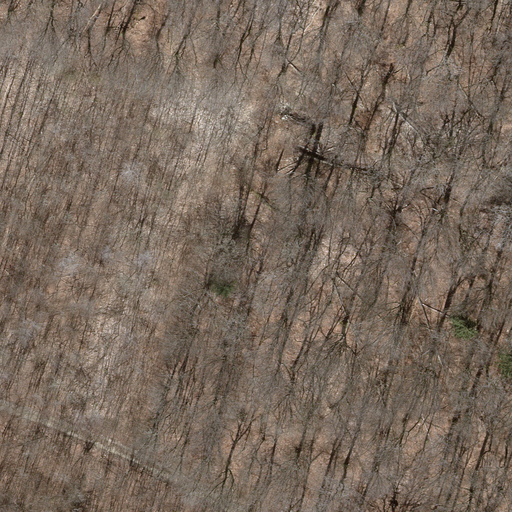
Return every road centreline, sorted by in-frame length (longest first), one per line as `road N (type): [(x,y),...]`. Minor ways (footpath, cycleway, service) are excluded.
road 1 (track): [(0,409),(87,433),(244,511)]
road 2 (track): [(0,502),(95,489),(204,511)]
